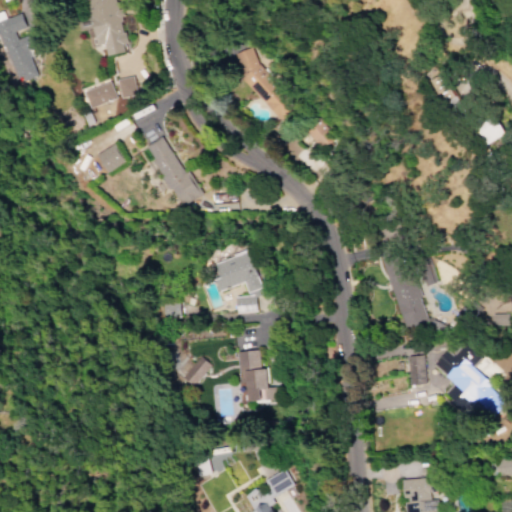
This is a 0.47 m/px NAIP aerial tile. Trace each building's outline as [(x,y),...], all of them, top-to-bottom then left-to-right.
[(81,0),(84,11),(76,13),(80,32),(91,29),(94,46),(102,44),(104,56),(125,52),(113,0),(81,0)] [(0,42),(13,82),(35,75),(26,50),(31,48),(27,36),(15,39),(13,32),(22,29),(18,14),(0,19),(0,42)] [(241,82),(259,101),(259,102),(276,120),(291,106),(277,92),(275,86),(253,62),(249,50),(247,48),(231,53),(241,82)] [(120,99),(135,94),(130,76),(114,81),(120,99)] [(442,104),(451,98),(436,76),(427,82),(442,104)] [(114,100),(109,82),(82,91),(87,108),(114,100)] [(503,134),(490,114),(471,126),(485,146),(503,134)] [(317,149),(330,139),(314,118),(301,128),(317,149)] [(198,196),(162,136),(144,147),(179,207),(198,196)] [(103,172),(123,163),(114,144),(94,153),(103,172)] [(237,315),(255,309),(252,297),(261,295),(247,251),(213,262),(218,278),(213,280),(217,291),(242,283),(246,295),(232,299),(237,315)] [(379,259),(403,329),(425,322),(401,252),(379,259)] [(181,304),(161,304),(161,318),(180,318),(181,304)] [(505,325),(505,314),(489,314),(489,325),(505,325)] [(505,398),(471,368),(480,359),(462,343),(460,343),(450,354),(445,349),(431,366),(450,383),(442,392),(460,408),(466,408),(472,401),(484,411),(505,411),(505,398)] [(245,402),(278,400),(277,387),(266,388),(265,369),(258,369),(257,351),(235,352),(237,383),(244,383),(245,402)] [(209,366),(199,356),(180,377),(190,386),(209,366)] [(406,385),(423,385),(422,356),(405,356),(406,385)] [(194,477),(210,472),(207,461),(237,453),(232,435),(212,440),(213,446),(188,453),(194,477)] [(511,475),(511,457),(494,460),(496,478),(511,475)] [(435,511),(434,500),(429,501),(428,487),(432,487),(432,477),(399,480),(401,500),(402,500),(402,511),(435,511)] [(254,511),(247,499),(272,484),(285,505),(273,511),(254,511)]
